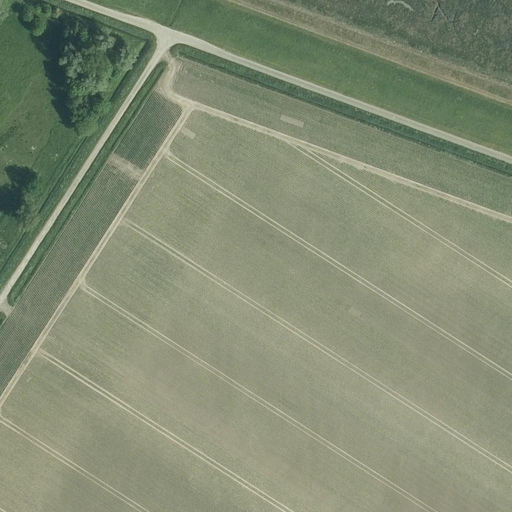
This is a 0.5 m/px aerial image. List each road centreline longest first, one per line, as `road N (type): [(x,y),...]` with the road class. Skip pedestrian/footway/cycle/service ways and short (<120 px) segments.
road 1 (unclassified): [(511,163),(167,38)]
road 2 (unclassified): [(0,297),(167,38)]
